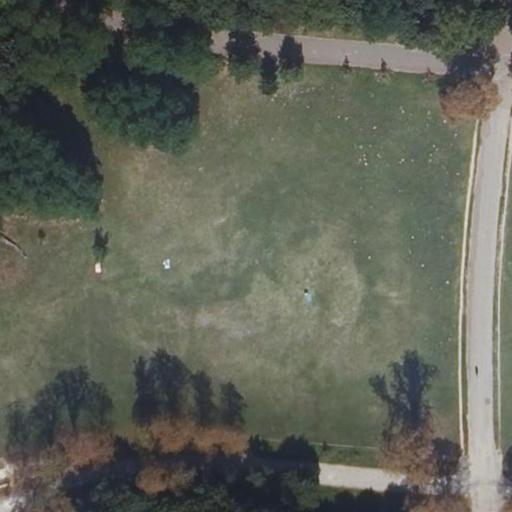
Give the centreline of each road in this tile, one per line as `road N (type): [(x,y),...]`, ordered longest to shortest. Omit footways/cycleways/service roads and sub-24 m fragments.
road 1 (track): [(511,497),(183,459),(53,485),(3,511)]
road 2 (track): [(55,0),(178,36),(501,69)]
road 3 (track): [(479,511),(478,283),(501,69)]
